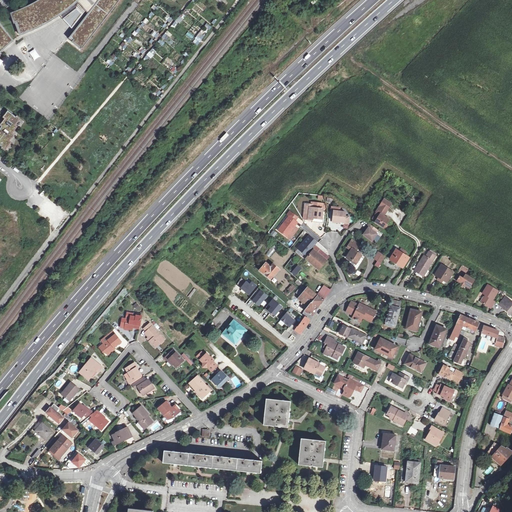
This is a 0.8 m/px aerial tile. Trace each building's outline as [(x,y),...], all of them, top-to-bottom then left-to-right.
[(38,0),(35,2),(10,13),(19,34),(47,22),(72,5),(76,0),(38,0)] [(77,0),(90,14),(70,39),(82,49),(119,0),(77,0)] [(13,40),(0,23),(0,50),(1,50),(13,40)] [(23,40),(17,45),(20,49),(26,44),(23,40)] [(29,52),(34,60),(39,56),(34,49),(29,52)] [(0,145),(5,149),(10,142),(8,141),(13,135),(11,133),(16,127),(14,126),(19,119),(8,111),(3,117),(5,119),(0,124),(0,125),(2,127),(0,128),(0,145)] [(382,215),(383,216),(390,203),(383,199),(379,204),(386,208),(382,215)] [(315,219),(321,220),(322,209),(311,208),(312,205),(304,204),(303,214),(308,214),(307,219),(312,220),(312,219),(315,219)] [(388,219),(383,216),(382,215),(386,208),(379,204),(375,211),(376,212),(372,218),(375,220),(374,222),(383,228),(388,219)] [(336,222),(344,223),(345,212),(333,211),(332,222),(334,222),(336,222)] [(285,237),(288,234),(290,231),(295,224),(296,223),(288,216),(277,231),(285,237)] [(391,222),(388,219),(383,228),(386,230),(391,222)] [(368,226),(367,228),(368,229),(366,232),(363,235),(371,242),(376,235),(375,234),(377,231),(369,225),(368,226)] [(298,249),(305,255),(310,249),(311,250),(317,242),(309,236),(298,249)] [(348,256),(353,259),(354,258),(357,260),(360,256),(361,257),(362,255),(363,253),(357,249),(359,246),(354,243),(356,241),(352,238),(348,246),(352,249),(348,256)] [(319,250),(315,246),(312,249),(313,251),(306,259),(318,269),(322,265),(325,261),(316,253),(319,250)] [(392,260),(394,261),(395,260),(403,265),(408,257),(397,249),(391,259),(392,260)] [(328,257),(319,250),(316,253),(325,261),(328,257)] [(384,256),(377,252),(373,259),(380,263),(384,256)] [(418,273),(423,276),(436,256),(430,252),(426,257),(424,256),(415,270),(418,273)] [(301,268),(295,263),(294,264),(295,265),(293,268),(295,269),(293,272),(295,274),(301,268)] [(269,277),(271,278),(280,269),(274,264),(268,270),(266,268),(263,272),(269,277)] [(435,275),(439,277),(443,280),(446,282),(453,272),(441,265),(435,275)] [(459,276),(456,281),(460,283),(460,285),(460,287),(464,286),(469,289),(474,280),(464,274),(462,278),(459,276)] [(242,278),(237,284),(241,288),(249,295),(256,286),(252,282),(250,285),(242,278)] [(292,284),(286,289),(290,293),(296,288),(292,284)] [(324,285),(316,294),(324,300),(330,291),(324,285)] [(491,309),(495,302),(492,301),(497,292),(487,285),(482,293),(485,295),(480,302),(482,303),(491,309)] [(306,299),(312,291),(308,287),(306,290),(299,299),(309,306),(311,303),(306,299)] [(258,288),(250,298),(259,306),(267,296),(258,288)] [(311,303),(317,295),(312,291),(306,299),(311,303)] [(324,300),(317,295),(311,303),(317,308),(321,303),(324,300)] [(511,302),(506,298),(500,305),(503,308),(511,315),(511,314),(511,302)] [(264,309),(274,317),(282,307),(273,299),(264,309)] [(363,317),(372,321),(377,311),(360,304),(359,305),(355,303),(351,301),(347,311),(354,315),(353,318),(361,322),(363,317)] [(315,311),(317,308),(311,303),(309,306),(305,311),(312,314),(315,311)] [(385,322),(394,325),(395,321),(396,321),(399,309),(399,308),(392,306),(391,306),(389,313),(388,312),(385,322)] [(406,329),(416,332),(418,323),(421,312),(411,310),(406,329)] [(290,326),(292,324),(295,320),(291,317),(292,315),(288,311),(281,319),(290,326)] [(140,326),(142,315),(137,314),(132,313),(131,319),(126,318),(123,318),(121,327),(125,328),(125,329),(129,330),(129,329),(131,329),(133,329),(133,328),(134,326),(134,324),(140,326)] [(462,325),(466,327),(466,326),(469,319),(463,316),(458,314),(455,322),(457,323),(462,325)] [(309,320),(304,316),(296,328),(295,330),(300,333),(309,320)] [(475,331),(479,323),(476,321),(469,319),(466,326),(466,327),(475,331)] [(224,334),(236,344),(240,339),(247,330),(235,321),(229,329),(228,328),(224,334)] [(156,341),(159,344),(164,340),(150,323),(144,329),(146,332),(145,333),(149,337),(151,340),(149,341),(151,343),(152,345),(156,341)] [(457,337),(462,325),(457,323),(451,335),(457,337)] [(344,335),(348,327),(344,324),(342,328),(340,333),(344,335)] [(293,325),(288,331),(291,334),(295,330),(296,328),(293,325)] [(495,343),(497,336),(498,335),(499,331),(492,328),(484,325),(482,331),(481,334),(485,336),(485,334),(493,337),(491,342),(495,343)] [(429,343),(439,347),(446,329),(437,326),(435,332),(433,332),(433,334),(429,343)] [(348,327),(344,335),(348,337),(348,336),(363,343),(367,335),(360,332),(353,328),(352,329),(348,327)] [(105,351),(107,353),(115,347),(117,346),(122,342),(115,334),(101,346),(105,351)] [(495,343),(502,345),(505,339),(497,336),(495,343)] [(326,348),(325,351),(329,353),(328,355),(337,360),(339,356),(341,351),(342,352),(345,347),(334,342),(335,340),(328,337),(326,340),(324,343),(326,344),(328,345),(327,346),(325,345),(324,347),(326,348)] [(376,349),(392,357),(397,347),(394,346),(381,339),(376,349)] [(464,339),(461,347),(460,348),(459,350),(458,352),(457,352),(456,353),(458,354),(457,354),(464,357),(470,343),(464,339)] [(169,360),(173,364),(176,368),(184,361),(176,352),(175,353),(173,350),(164,358),(168,361),(169,360)] [(207,367),(212,371),(218,365),(213,361),(214,360),(207,353),(200,359),(203,362),(203,366),(207,367)] [(379,363),(377,362),(358,353),(353,362),(363,368),(365,364),(374,369),(377,370),(380,364),(379,363)] [(410,355),(406,364),(420,370),(422,366),(424,367),(427,363),(415,357),(410,355)] [(97,371),(98,371),(99,372),(103,367),(92,358),(80,372),(85,376),(86,374),(91,378),(93,375),(97,371)] [(307,363),(305,368),(315,373),(316,372),(322,375),(325,368),(319,365),(320,363),(310,358),(307,363)] [(130,384),(142,376),(137,368),(134,363),(126,368),(128,372),(125,374),(127,379),(130,384)] [(445,376),(451,379),(452,377),(459,380),(462,373),(455,369),(453,373),(449,370),(450,368),(443,365),(439,374),(441,375),(445,377),(445,376)] [(296,366),(293,372),(300,376),(303,370),(296,366)] [(222,370),(212,379),(221,388),(226,383),(227,382),(227,381),(229,378),(222,370)] [(402,388),(404,384),(406,381),(407,381),(409,378),(399,373),(398,376),(393,374),(389,382),(393,384),(393,383),(396,385),(402,388)] [(131,385),(133,384),(142,377),(143,377),(142,376),(130,384),(131,385)] [(203,398),(211,391),(207,386),(198,376),(190,383),(196,390),(203,398)] [(344,389),(345,391),(347,393),(346,394),(349,396),(350,396),(354,389),(361,392),(363,388),(363,386),(351,380),(350,381),(339,376),(335,384),(344,389)] [(143,378),(133,384),(136,388),(138,387),(144,395),(155,388),(152,384),(149,379),(145,382),(143,378)] [(511,379),(508,387),(507,386),(503,394),(504,394),(511,398),(511,379)] [(78,391),(80,389),(72,383),(62,394),(70,401),(78,391)] [(439,394),(444,396),(450,399),(454,390),(440,384),(437,393),(439,394)] [(275,425),(288,427),(291,400),(266,398),(263,424),(275,425)] [(173,409),(172,407),(166,401),(158,408),(168,419),(171,416),(174,416),(180,411),(178,408),(176,406),(173,409)] [(51,414),(50,415),(60,423),(64,418),(57,412),(60,408),(54,403),(48,411),(51,414)] [(88,410),(84,407),(80,403),(74,410),(82,418),(84,415),(87,417),(93,412),(91,410),(89,409),(88,410)] [(138,422),(142,427),(144,426),(146,428),(153,422),(147,415),(148,414),(141,406),(136,411),(133,413),(140,420),(138,422)] [(394,418),(393,420),(403,425),(408,415),(405,414),(391,407),(387,414),(391,416),(394,418)] [(435,419),(444,424),(450,412),(442,408),(438,415),(437,415),(436,417),(435,419)] [(100,414),(101,413),(98,410),(91,416),(92,417),(89,420),(98,427),(101,430),(108,422),(104,418),(100,414)] [(506,411),(500,429),(510,434),(511,428),(511,426),(506,425),(508,419),(510,420),(511,413),(506,411)] [(500,421),(493,417),(490,425),(497,428),(500,421)] [(42,433),(48,438),(53,431),(42,421),(36,429),(42,433)] [(79,430),(69,422),(63,429),(73,437),(79,430)] [(426,439),(435,444),(437,440),(439,442),(444,433),(432,425),(431,427),(429,430),(431,430),(426,439)] [(116,440),(117,444),(126,440),(125,439),(132,436),(128,427),(125,429),(121,431),(113,435),(116,440)] [(380,448),(392,449),(393,434),(380,433),(380,436),(379,438),(381,439),(380,448)] [(60,457),(61,456),(72,443),(63,435),(51,449),(60,457)] [(310,465),(322,467),(325,440),(301,438),(298,464),(310,465)] [(90,441),(87,444),(90,447),(94,450),(93,451),(96,454),(97,453),(98,454),(101,451),(105,446),(97,439),(95,441),(94,440),(93,441),(93,442),(93,443),(90,441)] [(501,464),(511,453),(506,449),(505,450),(494,444),(488,450),(487,452),(501,464)] [(36,459),(42,451),(39,449),(33,457),(36,459)] [(63,457),(61,456),(60,457),(51,449),(49,451),(56,457),(60,460),(63,457)] [(249,472),(260,473),(262,461),(166,450),(165,462),(175,463),(200,466),(224,469),(249,472)] [(79,454),(73,461),(80,467),(86,459),(79,454)] [(408,481),(410,481),(410,479),(415,480),(417,462),(406,461),(403,480),(408,481)] [(385,466),(376,465),(375,469),(373,469),(372,479),(377,480),(383,480),(385,466)] [(438,477),(450,478),(452,467),(432,465),(431,476),(438,477)]
